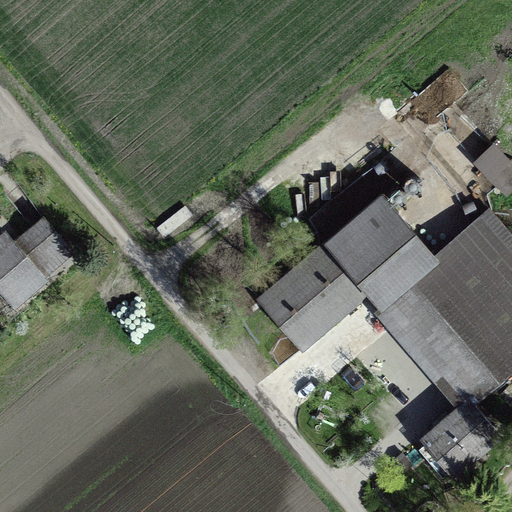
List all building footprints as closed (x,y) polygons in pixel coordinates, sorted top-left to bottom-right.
[(506,189),(511,184),(511,149),(497,131),(474,150),(506,189)] [(370,291),(381,304),(437,258),(382,193),(327,240),(370,291)] [(511,234),(492,211),(437,258),(381,304),(465,402),(424,438),(453,472),(498,433),(469,399),(511,361),(511,234)] [(40,271),(69,247),(44,218),(15,242),(6,231),(0,236),(0,286),(1,287),(6,283),(20,298),(45,277),(40,271)] [(302,349),(370,291),(327,240),(259,298),(302,349)]
